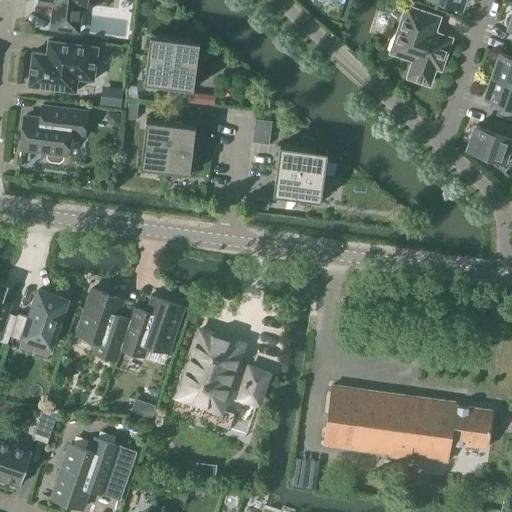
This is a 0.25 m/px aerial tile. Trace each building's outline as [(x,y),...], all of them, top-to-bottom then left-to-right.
[(38,0),(39,1),(54,3),(51,27),(77,30),(80,6),(85,7),(86,0),(38,0)] [(406,7),(396,37),(391,52),(399,55),(413,60),(410,71),(408,77),(414,79),(423,82),(429,84),(430,78),(434,67),(440,69),(448,44),(450,39),(437,34),(434,30),(438,18),(406,7)] [(143,82),(168,85),(174,38),(160,36),(152,35),(150,35),(149,36),(148,47),(143,82)] [(174,38),(168,85),(193,89),(198,53),(199,43),(199,41),(197,41),(189,40),(174,38)] [(32,52),(28,86),(74,92),(75,92),(77,78),(93,80),(97,47),(48,40),(46,54),(32,52)] [(511,56),(500,53),(492,75),(511,81),(511,56)] [(511,81),(492,75),(484,97),(500,103),(495,115),(511,120),(511,81)] [(214,103),(216,92),(190,89),(189,100),(214,103)] [(69,134),(84,136),(87,110),(42,104),(42,106),(40,118),(24,116),(20,149),(33,151),(47,152),(47,157),(50,161),(58,162),(62,159),(63,154),(67,155),(69,134)] [(150,168),(164,170),(170,122),(145,119),(141,154),(140,165),(140,166),(142,167),(150,168)] [(511,124),(494,119),(490,131),(475,126),(467,149),(483,154),(499,169),(500,168),(499,167),(501,161),(511,164),(511,163),(511,124)] [(254,141),(267,143),(270,122),(257,120),(254,141)] [(170,122),(164,170),(179,171),(187,172),(189,173),(189,171),(191,160),(195,125),(170,122)] [(279,144),(276,169),(323,175),(325,161),(326,153),(327,151),(325,150),(314,149),(279,144)] [(323,175),(276,169),(272,194),(308,198),(318,200),(320,200),(320,198),(321,190),(323,175)] [(244,205),(260,207),(261,199),(245,197),(244,205)] [(0,337),(9,312),(0,309),(0,300),(5,286),(0,284),(0,337)] [(92,351),(115,359),(127,325),(129,319),(117,315),(123,299),(91,288),(76,333),(96,340),(92,351)] [(17,313),(9,336),(21,340),(22,337),(50,346),(66,299),(38,290),(28,317),(17,313)] [(127,325),(115,359),(117,360),(121,348),(144,356),(148,345),(168,352),(183,307),(152,296),(146,312),(134,308),(133,307),(129,319),(127,325)] [(177,396),(220,411),(221,410),(228,388),(240,392),(239,396),(256,402),(257,402),(258,402),(268,374),(249,367),(248,371),(235,367),(243,344),(228,339),(214,335),(199,329),(177,396)] [(323,445),(391,454),(391,455),(410,458),(410,457),(447,462),(449,443),(486,448),(491,410),(454,405),(455,402),(331,385),(323,445)] [(135,399),(131,412),(151,418),(155,406),(135,399)] [(42,406),(32,438),(47,443),(58,409),(42,406)] [(51,498),(82,509),(89,488),(102,493),(104,488),(120,493),(118,498),(119,499),(135,451),(94,437),(89,451),(69,444),(51,497),(51,498)] [(0,478),(20,485),(31,451),(0,440),(0,478)] [(300,456),(297,484),(316,486),(319,458),(300,456)]
